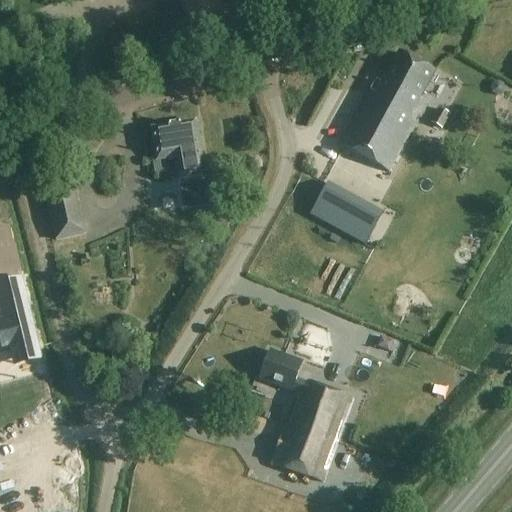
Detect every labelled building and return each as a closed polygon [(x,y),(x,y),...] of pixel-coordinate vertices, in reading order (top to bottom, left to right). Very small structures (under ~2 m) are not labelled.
[(182,0),(190,26),(228,15),(223,0),(182,0)] [(0,74),(17,66),(0,32),(0,74)] [(369,93),(340,146),(389,173),(411,133),(413,134),(429,104),(420,100),(435,73),(399,54),(376,96),(369,93)] [(438,121),(447,129),(457,117),(448,110),(438,121)] [(152,130),(156,162),(176,160),(180,180),(204,177),(197,124),(152,130)] [(428,191),(445,197),(450,183),(433,176),(428,191)] [(85,235),(72,179),(43,186),(57,242),(85,235)] [(384,213),(329,182),(311,214),(366,244),(384,213)] [(204,220),(226,230),(233,214),(211,204),(204,220)] [(0,282),(0,307),(14,365),(41,358),(21,277),(0,282)] [(274,466),(322,483),(352,398),(307,383),(306,384),(295,380),(301,363),(271,352),(260,381),(300,396),(274,466)] [(351,440),(394,456),(410,415),(391,408),(384,428),(370,423),(365,436),(354,432),(351,440)] [(311,511),(316,499),(262,481),(251,511),(311,511)]
